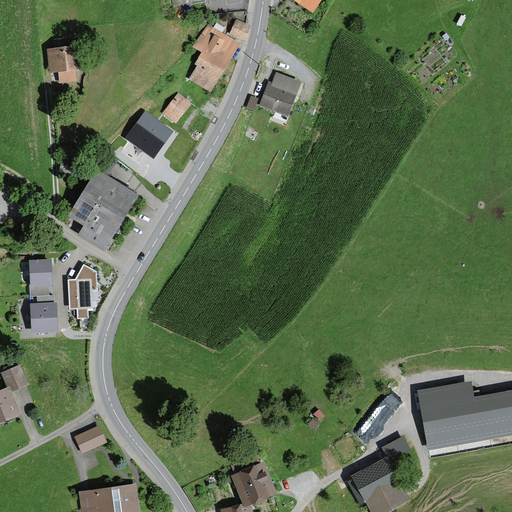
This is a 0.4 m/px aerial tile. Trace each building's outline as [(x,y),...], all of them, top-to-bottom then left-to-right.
[(323,0),(297,0),(316,12),(323,0)] [(246,39),(253,23),(237,17),(230,32),(246,39)] [(212,90),(242,41),(208,21),(194,44),(203,50),(187,75),(212,90)] [(51,71),(60,70),(60,81),(77,79),(76,68),(82,68),(79,42),(48,46),(51,71)] [(303,80),(277,70),(273,81),(269,79),(260,103),(290,115),(303,80)] [(177,122),(193,102),(179,91),(163,111),(177,122)] [(260,96),(252,93),(247,106),(255,109),(260,96)] [(89,162),(65,154),(60,169),(84,177),(89,162)] [(106,249),(141,191),(98,166),(69,214),(84,223),(79,233),(106,249)] [(51,282),(50,259),(31,261),(32,284),(51,282)] [(70,277),(71,306),(79,306),(80,317),(90,317),(90,307),(97,307),(95,265),(81,265),(81,276),(70,277)] [(56,329),(54,304),(33,306),(34,330),(56,329)] [(29,384),(21,363),(2,371),(8,386),(11,384),(13,390),(29,384)] [(427,445),(511,433),(511,386),(474,391),(472,378),(419,386),(427,445)] [(13,390),(11,384),(8,386),(0,388),(0,421),(23,413),(13,390)] [(395,406),(383,392),(361,411),(365,415),(354,423),(363,433),(395,406)] [(324,413),(319,406),(313,411),(318,417),(324,413)] [(319,421),(312,416),(307,423),(314,428),(319,421)] [(108,441),(100,424),(75,435),(83,453),(108,441)] [(260,453),(234,464),(237,471),(233,473),(245,500),(247,504),(253,501),(279,490),(266,459),(263,460),(260,453)] [(373,511),(387,511),(414,498),(390,454),(353,473),(359,484),(353,486),(361,501),(366,498),(373,511)] [(131,511),(140,511),(135,480),(78,488),(81,510),(88,509),(88,511),(131,511)] [(223,511),(255,511),(253,501),(247,504),(245,500),(222,506),(223,511)]
